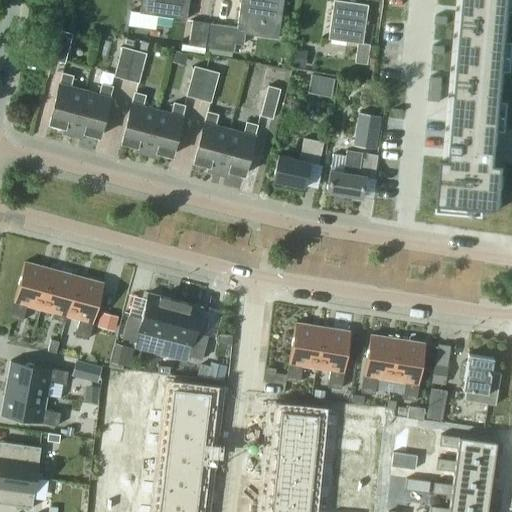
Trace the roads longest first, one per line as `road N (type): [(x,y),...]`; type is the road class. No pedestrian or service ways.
road 1 (residential): [(511,262),(264,218),(0,146)]
road 2 (residential): [(0,212),(257,277)]
road 3 (residential): [(257,277),(511,316)]
road 4 (residential): [(257,277),(228,511)]
